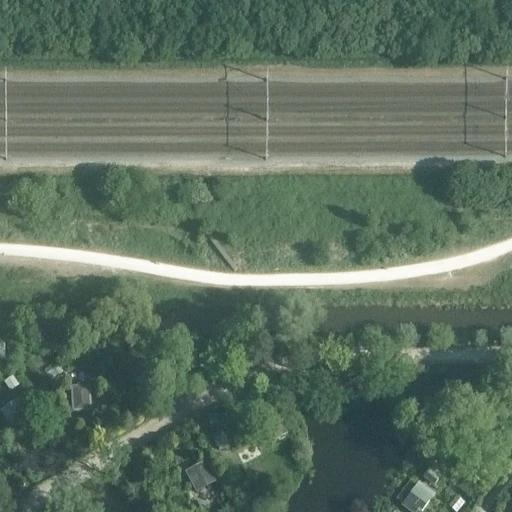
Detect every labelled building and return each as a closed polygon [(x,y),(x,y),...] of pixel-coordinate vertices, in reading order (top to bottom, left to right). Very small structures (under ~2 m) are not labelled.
[(0,341),(0,355),(7,356),(8,342),(0,341)] [(90,384),(70,384),(71,412),(91,411),(90,384)] [(0,411),(14,430),(35,414),(19,392),(0,406),(0,411)] [(221,450),(245,438),(233,413),(209,425),(221,450)] [(193,497),(217,485),(205,460),(181,472),(193,497)] [(418,473),(399,493),(418,511),(437,492),(418,473)]
